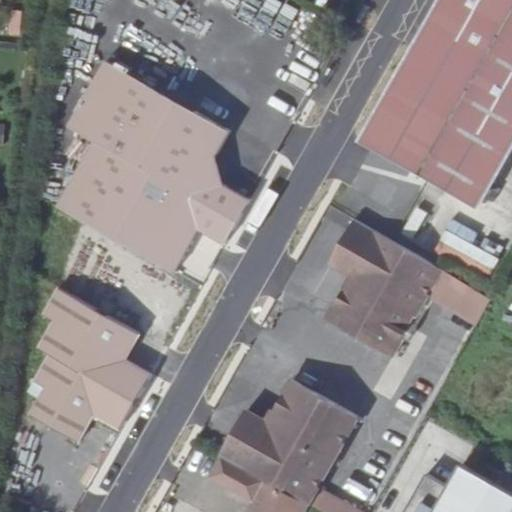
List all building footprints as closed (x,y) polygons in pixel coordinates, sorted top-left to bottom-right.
[(511,0),(443,0),(401,76),(422,87),(411,106),(406,102),(386,136),(413,151),(417,145),(430,153),(418,173),(469,202),(511,125),(511,0)] [(192,225),(223,243),(247,201),(219,184),(211,157),(228,129),(193,109),(160,112),(158,89),(103,58),(67,121),(91,136),(52,203),(168,268),(192,225)] [(363,142),(418,173),(430,153),(417,145),(413,151),(386,136),(406,102),(411,106),(422,87),(401,76),(390,95),(363,142)] [(493,269),(498,256),(472,244),(478,231),(450,219),(438,245),(493,269)] [(388,356),(439,268),(355,221),(330,263),(349,273),(323,319),(388,356)] [(444,269),(427,295),(473,326),(490,300),(444,269)] [(88,414),(114,430),(145,377),(118,361),(135,332),(56,287),(39,317),(49,323),(34,349),(45,356),(31,382),(41,389),(25,417),(71,443),(88,414)] [(244,405),(217,453),(220,455),(304,502),(354,415),(288,378),(266,417),(244,405)] [(302,511),(307,504),(304,502),(220,455),(208,475),(250,499),(242,511),(302,511)] [(432,476),(411,511),(511,511),(511,492),(467,467),(455,489),(432,476)]
